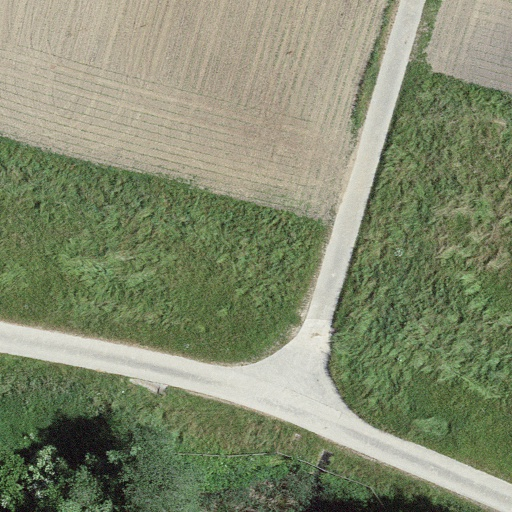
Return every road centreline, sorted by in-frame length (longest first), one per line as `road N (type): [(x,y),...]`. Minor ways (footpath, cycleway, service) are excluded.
road 1 (track): [(415,0),(296,405)]
road 2 (residential): [(0,337),(296,405)]
